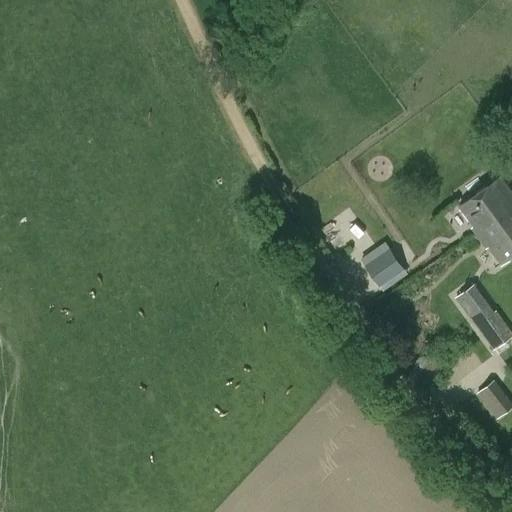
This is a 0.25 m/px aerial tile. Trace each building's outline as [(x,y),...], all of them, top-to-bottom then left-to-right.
[(506,217),(511,212),(511,191),(501,177),(460,207),(475,228),(473,229),(475,232),(502,212),(506,217)] [(502,264),(511,256),(511,212),(506,217),(502,212),(475,232),(486,247),(488,245),(502,264)] [(390,248),(367,265),(385,288),(408,270),(390,248)] [(493,351),(511,336),(511,331),(491,302),(488,304),(474,284),(455,298),(493,351)] [(497,419),(511,407),(511,402),(494,379),(477,393),(497,419)]
